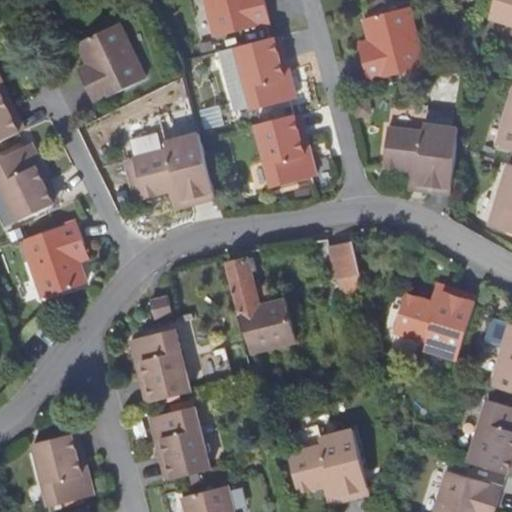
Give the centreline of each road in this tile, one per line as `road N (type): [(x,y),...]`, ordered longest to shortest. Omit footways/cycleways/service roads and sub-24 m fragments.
road 1 (residential): [(364,208),(205,233),(138,269)]
road 2 (residential): [(310,0),(364,208)]
road 3 (residential): [(138,269),(46,85)]
road 4 (residential): [(130,511),(83,334)]
road 5 (residential): [(511,268),(394,210),(364,208)]
road 6 (residential): [(83,334),(0,424)]
